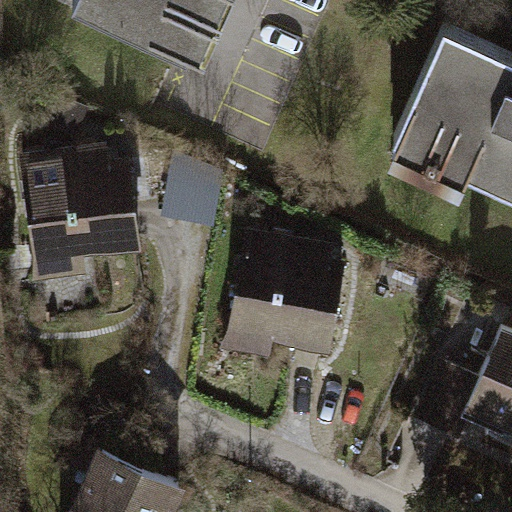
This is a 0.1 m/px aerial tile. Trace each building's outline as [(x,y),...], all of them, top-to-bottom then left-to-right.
[(226,0),(88,0),(204,51),(226,0)] [(511,50),(453,25),(400,143),(511,191),(511,50)] [(65,153),(26,157),(40,279),(89,273),(88,257),(148,250),(135,138),(65,146),(65,153)] [(179,214),(222,221),(229,181),(186,173),(179,214)] [(349,248),(253,230),(232,342),(274,350),(276,337),(331,347),(349,248)] [(511,325),(504,323),(469,410),(511,426),(511,325)] [(182,511),(193,489),(104,448),(74,511),(182,511)]
